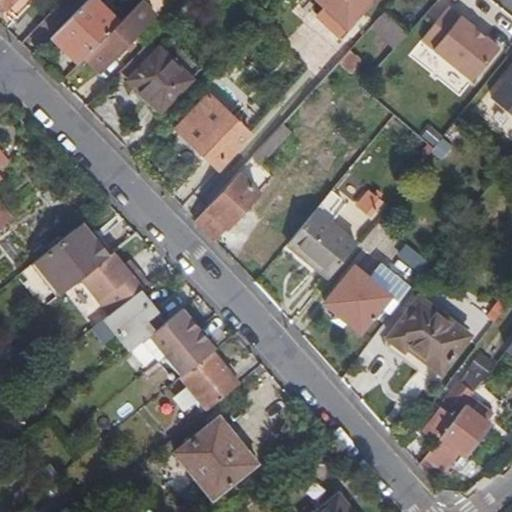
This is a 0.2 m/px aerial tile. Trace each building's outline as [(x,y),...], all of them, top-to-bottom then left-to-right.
[(0,0),(0,2),(7,9),(16,0),(0,0)] [(85,57),(120,22),(97,0),(89,0),(53,38),(79,64),(85,57)] [(357,11),(361,15),(375,0),(314,0),(323,9),(315,16),(338,39),(352,24),(348,19),(357,11)] [(140,1),(120,22),(85,57),(99,71),(154,14),(140,1)] [(499,48),(449,7),(422,40),(472,81),(499,48)] [(352,24),(361,15),(357,11),(348,19),(352,24)] [(385,13),(374,24),(398,45),(409,34),(385,13)] [(158,51),(127,83),(159,112),(189,80),(158,51)] [(339,63),(348,71),(351,74),(362,62),(350,51),(339,63)] [(339,63),(318,85),(328,92),(348,71),(339,63)] [(511,70),(490,97),(511,114),(511,70)] [(176,130),(218,169),(249,134),(209,96),(197,107),(176,130)] [(262,165),(289,129),(276,120),(250,155),(262,165)] [(441,154),(463,126),(455,121),(433,147),(433,148),(441,154)] [(433,147),(438,141),(431,135),(426,141),(433,147)] [(0,178),(0,165),(5,162),(0,156),(0,229),(11,220),(0,206),(0,178),(0,179),(0,178)] [(237,174),(194,221),(214,240),(226,227),(227,227),(258,193),(237,174)] [(499,186),(477,193),(487,221),(508,214),(499,186)] [(353,200),(366,217),(381,206),(368,189),(353,200)] [(287,243),(328,277),(355,244),(314,210),(287,243)] [(95,240),(83,226),(37,262),(62,294),(110,256),(97,239),(95,240)] [(132,275),(124,265),(115,252),(81,279),(109,316),(137,292),(148,284),(138,270),(132,275)] [(132,275),(138,270),(130,261),(124,265),(132,275)] [(388,295),(381,304),(389,311),(407,287),(378,263),(367,278),(388,295)] [(361,329),(381,304),(388,295),(367,278),(353,267),(325,301),(339,313),(335,318),(335,319),(343,323),(347,319),(361,329)] [(109,316),(94,328),(105,341),(117,332),(131,350),(164,324),(137,292),(109,316)] [(467,337),(468,335),(421,297),(385,342),(435,384),(443,374),(441,371),(453,356),(454,354),(467,337)] [(164,324),(131,350),(130,351),(143,368),(154,359),(157,362),(165,356),(198,328),(182,309),(164,324)] [(181,377),(212,352),(215,350),(198,328),(165,356),(181,377)] [(212,352),(181,377),(209,409),(239,385),(212,352)] [(165,356),(157,362),(174,382),(181,377),(165,356)] [(60,369),(54,362),(23,386),(29,395),(60,369)] [(469,369),(466,372),(481,383),(483,379),(469,369)] [(438,438),(463,405),(481,383),(466,372),(436,413),(425,428),(438,438)] [(487,423),(463,405),(438,438),(426,455),(435,461),(449,442),(464,454),(487,423)] [(258,464),(220,417),(176,452),(213,499),(258,464)] [(23,487),(31,497),(41,490),(33,479),(23,487)] [(47,511),(64,498),(51,481),(41,490),(31,497),(29,499),(32,502),(39,511),(47,511)] [(23,488),(13,496),(19,504),(29,496),(23,488)] [(350,511),(334,491),(307,511),(350,511)] [(39,511),(32,502),(23,509),(26,511),(39,511)]
